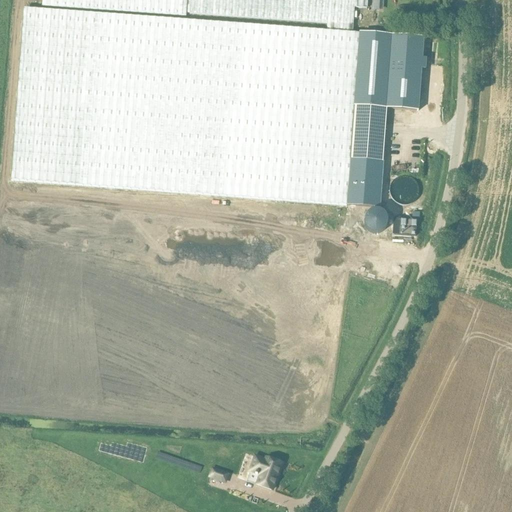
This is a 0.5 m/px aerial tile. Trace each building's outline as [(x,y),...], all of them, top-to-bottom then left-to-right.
[(42,0),(42,7),(186,18),(186,12),(187,12),(186,14),(327,24),(327,32),(349,34),(352,34),(353,26),(354,8),(354,0),(42,0)] [(354,0),(354,8),(367,9),(367,0),(373,0),(373,10),(380,10),(383,11),(383,0),(354,0)] [(11,182),(336,205),(346,206),(348,188),(380,191),(382,163),(386,109),(354,106),(359,35),(352,34),(327,32),(23,10),(11,182)] [(393,220),(392,234),(415,235),(416,221),(393,220)] [(310,465),(315,467),(319,457),(314,455),(310,465)] [(254,456),(247,474),(249,475),(258,478),(255,485),(255,487),(273,493),(283,464),(265,457),(264,459),(254,456)] [(211,468),(208,479),(226,485),(230,474),(211,468)] [(296,486),(301,475),(289,469),(284,480),(296,486)]
